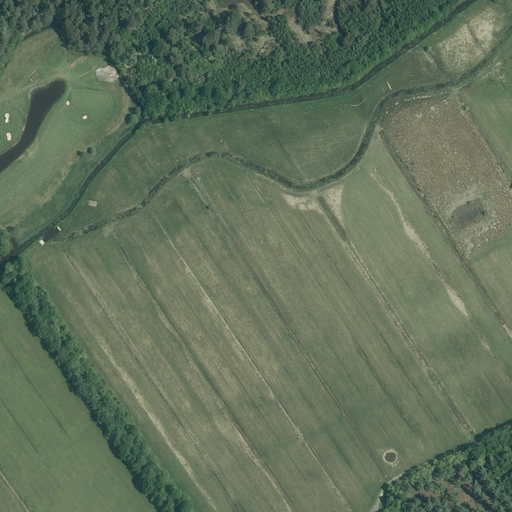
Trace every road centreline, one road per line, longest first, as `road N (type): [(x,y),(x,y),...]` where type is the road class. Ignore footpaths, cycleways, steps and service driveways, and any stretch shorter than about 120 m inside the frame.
road 1 (track): [(488,0),(356,96),(142,137),(73,216),(0,274)]
road 2 (track): [(511,425),(395,479),(372,511)]
